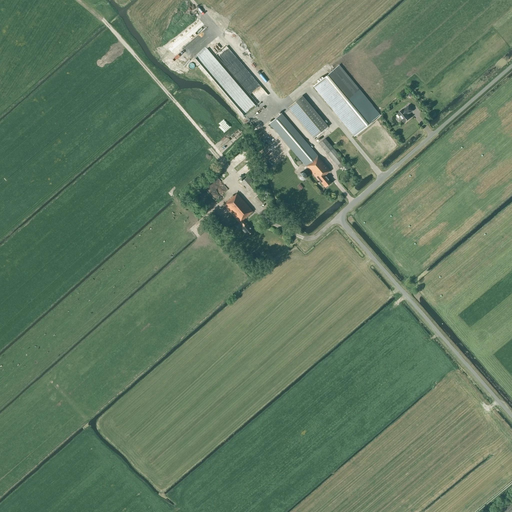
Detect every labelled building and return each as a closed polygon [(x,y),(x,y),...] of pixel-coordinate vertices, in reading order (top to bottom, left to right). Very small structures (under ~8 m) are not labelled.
[(210,70),(211,71),(219,66),(216,60),(206,66),(209,71),(210,70)] [(379,116),(338,66),(314,86),(330,106),(329,106),(354,137),(379,116)] [(234,104),(259,81),(254,76),(229,98),(234,104)] [(219,86),(224,93),(228,91),(224,83),(219,86)] [(288,107),(314,138),(328,127),(302,96),(288,107)] [(397,114),(404,123),(410,118),(408,115),(413,111),(409,105),(403,109),(397,114)] [(281,114),(269,125),(318,181),(319,181),(325,188),(330,183),(324,176),(330,171),(281,114)] [(337,165),(339,169),(344,165),(341,162),(343,161),(325,139),(318,144),(336,166),(337,165)] [(240,183),(253,198),(261,192),(248,176),(240,183)] [(252,212),(237,194),(233,197),(233,196),(223,205),(242,227),(240,229),(247,236),(252,231),(246,224),(243,220),(252,212)] [(264,202),(258,196),(255,199),(260,205),(264,202)] [(511,511),(511,498),(502,507),(506,511),(511,511)]
